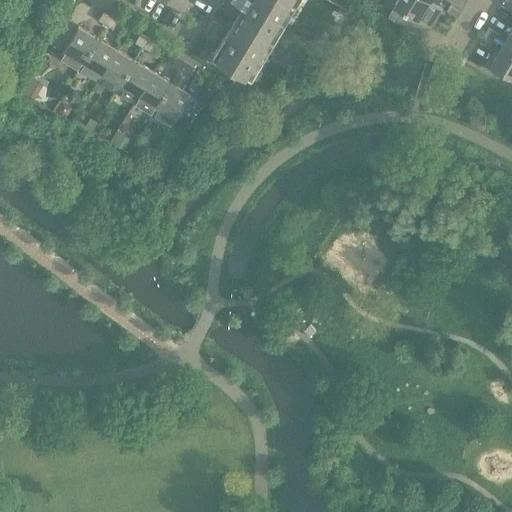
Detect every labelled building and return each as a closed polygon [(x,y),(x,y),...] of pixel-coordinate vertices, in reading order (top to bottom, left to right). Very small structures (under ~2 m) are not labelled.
[(229,39),(225,37),(213,57),(247,78),(293,0),(233,0),(237,2),(229,15),(240,22),(229,39)] [(437,5),(429,0),(398,0),(395,6),(416,19),(410,29),(421,36),(427,26),(431,28),(443,7),(438,4),(437,5)] [(511,1),(509,0),(505,0),(502,5),(511,11),(511,9),(511,1)] [(452,4),(447,11),(457,17),(462,10),(452,4)] [(416,19),(395,6),(389,16),(410,29),(416,19)] [(104,11),(99,20),(106,25),(111,16),(104,11)] [(111,16),(106,25),(114,29),(119,20),(111,16)] [(214,21),(209,28),(219,34),(224,27),(214,21)] [(60,56),(80,68),(98,38),(79,26),(60,56)] [(219,34),(209,28),(205,36),(215,42),(219,34)] [(489,28),(484,35),(493,40),(498,33),(489,28)] [(511,30),(503,46),(511,51),(511,30)] [(148,38),(141,34),(136,43),(143,47),(148,38)] [(484,35),(480,42),(489,48),(493,40),(484,35)] [(98,38),(80,68),(98,80),(117,49),(98,38)] [(148,38),(143,47),(151,51),(156,43),(148,38)] [(327,39),(323,46),(332,52),(337,45),(327,39)] [(332,52),(323,46),(318,53),(328,60),(332,52)] [(511,51),(503,46),(491,66),(511,78),(511,51)] [(117,49),(98,80),(117,91),(135,60),(117,49)] [(173,65),(181,70),(187,61),(178,56),(173,65)] [(135,60),(117,91),(135,102),(154,71),(135,60)] [(187,61),(181,70),(190,75),(195,67),(187,61)] [(154,71),(135,102),(154,113),(172,82),(154,71)] [(29,80),(22,91),(34,98),(41,87),(29,80)] [(172,82),(154,113),(173,125),(192,94),(172,82)] [(117,133),(111,144),(121,150),(127,140),(117,133)]
